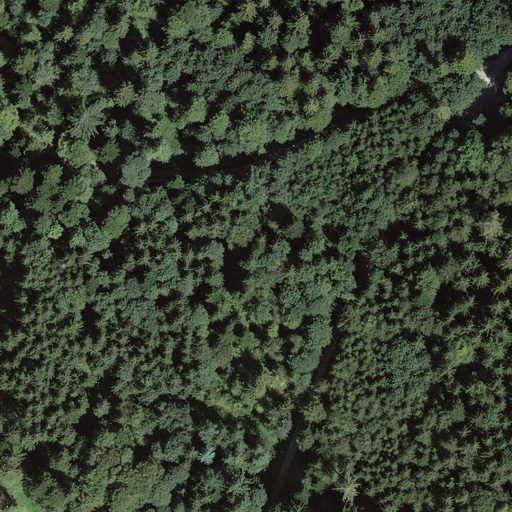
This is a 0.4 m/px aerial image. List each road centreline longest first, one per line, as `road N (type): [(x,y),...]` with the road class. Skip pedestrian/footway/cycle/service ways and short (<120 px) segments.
road 1 (track): [(511,51),(269,160),(180,181),(68,157),(26,133),(0,103)]
road 2 (track): [(511,54),(430,151),(387,218),(269,511)]
road 3 (track): [(0,285),(99,259),(180,181)]
